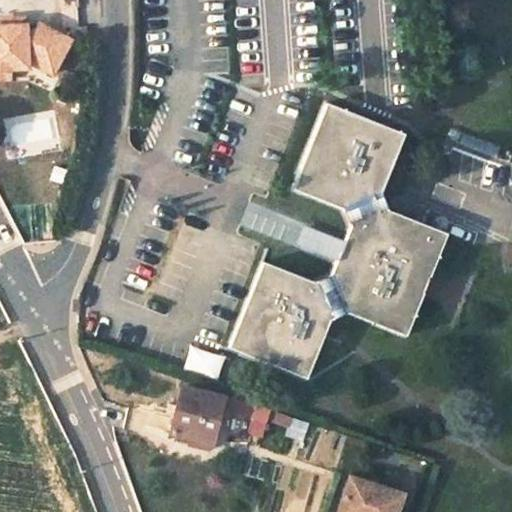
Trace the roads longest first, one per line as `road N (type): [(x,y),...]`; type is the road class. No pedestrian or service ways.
road 1 (residential): [(115,0),(115,89),(104,154),(71,257),(35,307)]
road 2 (residential): [(116,511),(35,307)]
